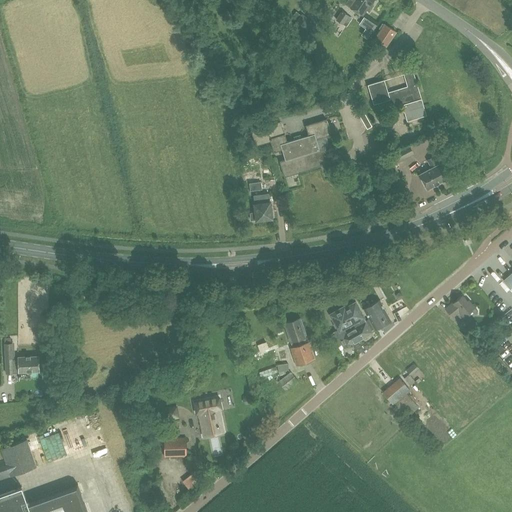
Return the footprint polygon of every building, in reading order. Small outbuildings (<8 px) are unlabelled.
[(347,0),(344,5),(363,17),(366,12),(369,13),(374,6),(371,4),(374,0),(347,0)] [(341,11),(335,20),(343,25),(349,16),(341,11)] [(301,14),(293,26),(306,37),(315,25),(301,14)] [(364,17),(359,24),(371,33),(376,25),(364,17)] [(381,31),(373,42),(384,49),(393,37),(395,33),(384,25),(384,26),(382,24),(379,30),(381,31)] [(384,80),(367,85),(373,104),(378,103),(380,112),(402,105),(407,121),(426,115),(421,99),(414,101),(411,93),(419,90),(413,71),(403,74),(407,86),(387,92),(384,80)] [(367,129),(371,126),(363,111),(358,114),(367,129)] [(266,125),(251,130),(255,146),(270,141),(273,152),(282,150),(285,160),(279,161),(284,177),(329,163),(325,148),(328,143),(326,136),(331,135),(326,119),(305,126),(308,135),(301,137),(301,138),(300,135),(293,137),(294,140),(287,142),(285,134),(284,134),(280,121),(266,126),(266,125)] [(408,146),(390,154),(395,164),(413,155),(408,146)] [(431,168),(419,175),(427,189),(446,179),(439,164),(438,165),(434,156),(426,160),(431,168)] [(261,181),(249,183),(250,191),(262,189),(261,181)] [(255,211),(250,212),(251,219),(256,219),(256,220),(272,218),(270,201),(269,197),(269,193),(261,194),(254,195),(255,203),(254,203),(255,211)] [(453,304),(446,310),(452,317),(458,312),(463,317),(474,307),(468,300),(467,301),(462,295),(453,303),(453,304)] [(379,300),(363,308),(368,318),(369,318),(375,328),(374,328),(375,330),(391,321),(379,300)] [(334,331),(328,335),(336,348),(342,345),(343,348),(352,343),(357,340),(360,338),(372,332),(371,330),(374,328),(375,328),(369,318),(368,318),(365,320),(363,316),(355,302),(344,307),(344,306),(330,313),(335,323),(333,324),(337,330),(334,331)] [(300,317),(284,322),(291,341),(292,341),(294,346),(290,347),(296,365),(315,359),(309,341),(309,342),(307,336),(300,317)] [(463,321),(458,325),(465,333),(470,329),(468,328),(464,322),(463,321)] [(259,327),(247,331),(250,340),(262,336),(259,327)] [(252,359),(266,358),(265,340),(253,341),(253,350),(252,350),(252,359)] [(14,344),(5,345),(6,358),(6,359),(6,372),(6,373),(14,373),(14,372),(19,371),(19,372),(39,371),(38,355),(19,356),(19,358),(15,359),(14,344)] [(354,352),(357,357),(367,350),(364,345),(354,352)] [(499,355),(495,359),(507,374),(511,370),(499,355)] [(282,363),(277,364),(279,374),(286,373),(285,370),(289,369),(287,357),(281,358),(282,363)] [(414,363),(406,370),(411,375),(419,368),(414,363)] [(276,366),(259,372),(261,378),(278,372),(276,366)] [(291,371),(278,381),(285,390),(298,380),(291,371)] [(409,374),(404,378),(410,386),(415,382),(409,374)] [(399,378),(382,392),(400,412),(406,406),(412,413),(419,407),(409,396),(412,393),(410,391),(411,391),(399,378)] [(243,398),(243,401),(245,404),(249,404),(251,401),(251,398),(249,395),(245,395),(243,398)] [(220,397),(193,401),(196,414),(198,414),(202,437),(225,432),(221,409),(223,409),(220,397)] [(469,416),(474,411),(469,406),(464,410),(469,416)] [(164,455),(164,456),(186,456),(186,436),(164,437),(164,439),(164,455)] [(0,478),(36,466),(27,439),(0,448),(0,478)] [(191,474),(182,481),(189,490),(198,483),(191,474)] [(15,488),(0,493),(0,511),(87,511),(78,484),(27,502),(21,487),(15,489),(15,488)]
